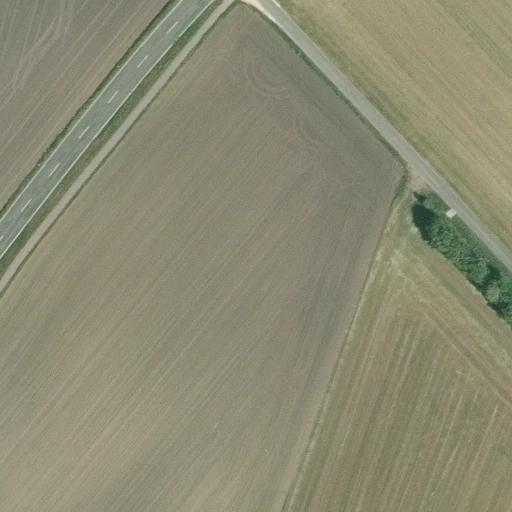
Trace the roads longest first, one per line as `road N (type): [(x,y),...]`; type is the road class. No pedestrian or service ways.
road 1 (unclassified): [(261,0),(511,261)]
road 2 (tertiary): [(201,0),(0,246)]
